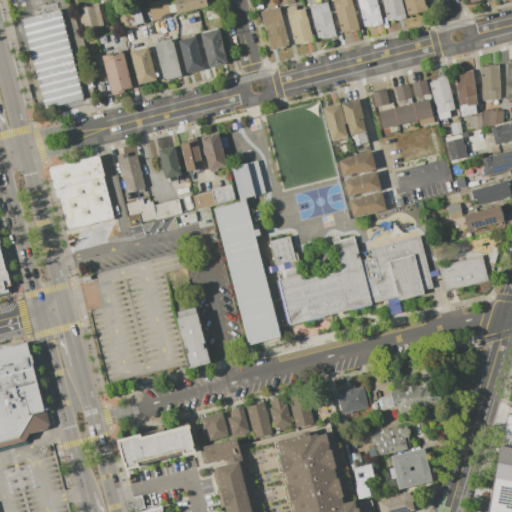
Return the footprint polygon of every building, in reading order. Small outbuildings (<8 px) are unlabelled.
[(205,0),(207,7),(177,14),(176,12),(170,13),(168,5),(174,4),(173,0),(205,0)] [(351,0),(359,31),(349,33),(348,32),(341,33),(332,0),(351,0)] [(375,0),(382,25),(371,27),(366,28),(366,26),(363,27),(356,0),(375,0)] [(401,0),(406,18),(395,21),(394,19),(386,21),(380,0),(401,0)] [(403,0),(422,0),(424,5),(426,5),(427,11),(407,16),(403,0)] [(336,36),(325,39),(325,38),(320,39),(320,38),(317,39),(314,27),(314,28),(309,6),(327,2),(336,36)] [(36,109),(80,99),(58,3),(14,13),(36,109)] [(98,4),(103,26),(83,31),(77,9),(98,4)] [(313,42),(303,45),(302,42),(295,44),(286,8),(295,6),(296,10),(305,8),(313,42)] [(279,7),(288,46),(269,51),(267,44),(269,44),(265,27),(263,27),(259,12),(279,7)] [(128,25),(142,23),(139,9),(126,11),(128,25)] [(166,34),(162,20),(174,17),(178,31),(166,34)] [(199,33),(218,29),(226,62),(208,67),(199,33)] [(178,40),(195,36),(204,71),(186,75),(178,40)] [(163,81),(155,46),(156,46),(155,43),(170,39),(171,42),(172,42),(181,77),(163,81)] [(137,85),(129,51),(147,47),(156,81),(137,85)] [(110,92),(101,56),(113,53),(114,55),(123,53),(132,87),(110,92)] [(498,64),(500,99),(491,99),(491,102),(483,102),(483,100),(481,100),(480,68),(487,67),(487,65),(498,64)] [(472,70),(477,104),(475,105),(476,113),(460,116),(454,75),(462,74),(461,72),(472,70)] [(445,75),(455,108),(448,110),(450,117),(439,120),(437,113),(436,113),(428,83),(437,80),(436,78),(445,75)] [(425,79),(429,93),(414,97),(411,83),(425,79)] [(104,83),(107,96),(99,98),(96,85),(104,83)] [(411,98),(397,101),(394,87),(407,84),(411,98)] [(385,90),(389,103),(374,107),(371,93),(385,90)] [(340,103),(358,98),(363,116),(362,116),(368,142),(359,145),(356,134),(350,136),(347,124),(346,124),(340,103)] [(413,103),(428,99),(432,115),(417,119),(413,103)] [(340,103),(345,123),(344,124),(347,137),(331,141),(328,129),(327,130),(321,108),(340,103)] [(394,108),(413,103),(417,119),(398,124),(394,108)] [(394,108),(398,124),(381,128),(377,112),(394,108)] [(483,110),(503,111),(502,120),(485,128),(482,128),(483,110)] [(481,115),(482,129),(469,129),(468,115),(481,115)] [(490,127),(511,121),(511,140),(494,145),(490,127)] [(452,135),(450,123),(460,122),(462,134),(452,135)] [(449,128),(451,136),(441,138),(439,131),(449,128)] [(209,171),(205,156),(203,156),(202,148),(203,148),(201,137),(217,133),(225,167),(209,171)] [(180,145),(188,143),(187,139),(195,137),(203,168),(186,172),(180,145)] [(466,157),(450,161),(445,142),(461,138),(466,157)] [(174,146),(181,175),(177,176),(178,180),(169,182),(168,178),(164,179),(157,150),(174,146)] [(511,169),(484,176),(481,168),(483,167),(481,158),(511,149),(511,169)] [(370,151),(375,169),(355,174),(355,173),(341,177),(337,161),(350,158),(350,156),(370,151)] [(144,187),(143,187),(144,192),(138,193),(137,189),(125,192),(116,155),(127,153),(128,157),(137,155),(144,187)] [(66,229),(58,198),(55,198),(47,168),(98,156),(113,217),(66,229)] [(256,161),(264,193),(255,195),(255,197),(245,200),(240,201),(232,167),(256,161)] [(376,171),(380,189),(360,194),(360,193),(347,197),(343,181),(355,178),(355,176),(376,171)] [(455,191),(452,180),(463,177),(466,189),(455,191)] [(455,191),(446,194),(443,182),(452,180),(455,191)] [(511,196),(477,205),(475,195),(472,195),(470,190),(500,182),(500,181),(506,180),(511,196)] [(211,189),(230,185),(234,200),(214,205),(211,192),(211,189)] [(381,191),(385,209),(365,214),(365,213),(352,217),(348,201),(360,198),(360,197),(381,191)] [(214,205),(195,209),(192,196),(211,192),(214,205)] [(181,212),(142,222),(140,212),(128,215),(126,204),(142,200),(143,204),(152,201),(153,205),(178,199),(181,212)] [(249,346),(213,208),(240,201),(245,200),(251,224),(257,223),(260,238),(255,239),(280,338),(249,346)] [(458,203),(462,217),(450,220),(446,206),(458,203)] [(503,221),(467,231),(463,215),(493,207),(492,205),(498,204),(503,221)] [(419,235),(433,288),(422,291),(423,294),(398,301),(397,297),(389,299),(289,325),(268,241),(289,236),(293,253),(296,252),(300,266),(298,266),(301,279),(339,269),(331,238),(339,236),(340,240),(354,237),(360,260),(372,257),(369,248),(419,235)] [(492,247),(498,248),(494,264),(488,262),(492,247)] [(0,297),(9,295),(7,289),(10,287),(0,248),(0,297)] [(481,255),(488,280),(443,292),(437,266),(481,255)] [(173,319),(186,369),(187,368),(208,363),(195,313),(173,319)] [(0,348),(31,341),(52,423),(46,432),(34,434),(29,444),(0,451),(0,348)] [(379,398),(391,394),(390,391),(416,384),(416,386),(421,385),(423,382),(429,385),(430,384),(435,387),(436,390),(438,390),(441,402),(398,414),(396,408),(382,411),(379,398)] [(341,413),(336,393),(344,391),(343,387),(353,385),(354,388),(362,386),(367,406),(341,413)] [(287,396),(306,391),(314,423),(295,428),(287,396)] [(274,428),(269,407),(271,407),(270,402),(272,402),(272,398),(281,396),(284,404),(286,404),(291,424),(274,428)] [(245,407),(263,402),(268,421),(269,421),(272,433),(253,438),(245,407)] [(231,435),(227,418),(232,416),(230,409),(242,406),(248,431),(231,435)] [(221,412),(227,435),(208,440),(206,429),(203,429),(200,418),(221,412)] [(511,448),(500,446),(506,414),(511,415),(511,448)] [(116,440),(140,434),(140,437),(188,425),(195,452),(182,455),(181,453),(137,465),(138,466),(125,470),(124,464),(122,465),(116,440)] [(407,449),(375,457),(375,455),(369,457),(366,447),(369,446),(369,444),(372,443),(371,438),(382,435),(382,432),(408,425),(411,436),(404,438),(407,449)] [(235,437),(255,511),(295,511),(292,500),(290,501),(285,483),(287,483),(284,471),(282,472),(278,454),(280,454),(276,440),(300,433),(299,431),(308,429),(309,433),(316,431),(317,434),(325,432),(329,448),(330,448),(335,466),(334,467),(336,477),(337,477),(342,496),(341,496),(343,502),(353,499),(355,506),(357,505),(359,511),(226,511),(225,505),(220,506),(216,489),(220,488),(219,482),(215,483),(212,472),(216,471),(215,466),(229,463),(228,457),(207,462),(207,461),(202,463),(199,452),(204,450),(202,445),(235,437)] [(511,511),(486,511),(500,446),(511,448),(511,511)] [(432,481),(399,490),(396,478),(391,480),(388,469),(393,468),(390,456),(423,448),(432,481)] [(373,495),(358,499),(354,483),(356,483),(352,470),(350,470),(347,455),(358,452),(362,466),(369,464),(374,480),(370,481),(371,486),(374,485),(375,490),(372,491),(373,495)] [(144,508),(135,511),(132,498),(149,493),(152,505),(144,507),(144,508)] [(409,511),(379,511),(377,502),(399,496),(399,495),(406,493),(406,494),(409,493),(410,496),(411,496),(413,502),(411,502),(414,511),(409,511)]
